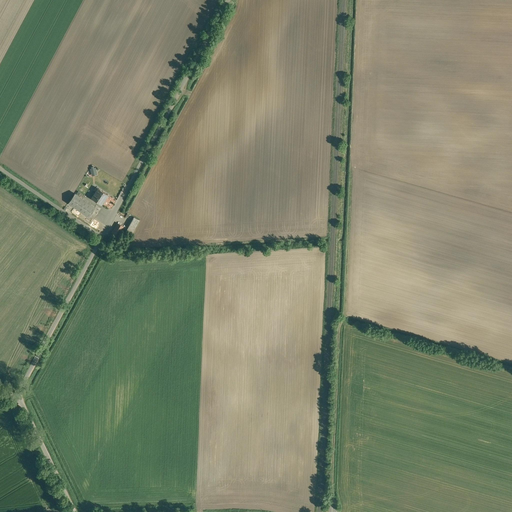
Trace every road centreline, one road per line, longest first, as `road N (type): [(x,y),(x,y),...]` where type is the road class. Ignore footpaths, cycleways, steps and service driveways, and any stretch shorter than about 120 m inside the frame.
road 1 (track): [(332,511),(351,167)]
road 2 (unclassified): [(229,0),(100,235)]
road 3 (unclassified): [(100,235),(15,401)]
road 4 (unclassified): [(15,401),(75,511)]
road 5 (unclassified): [(0,166),(100,235)]
